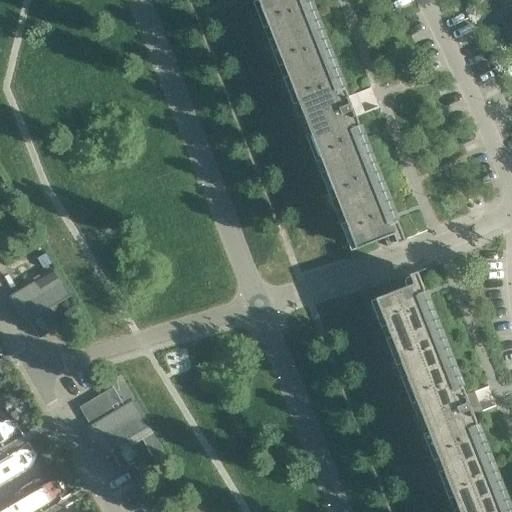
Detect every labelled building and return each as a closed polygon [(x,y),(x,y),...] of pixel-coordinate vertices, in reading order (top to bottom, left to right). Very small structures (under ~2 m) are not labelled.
[(259,0),(357,248),(380,240),(384,238),(387,247),(398,242),(404,240),(405,240),(356,116),(361,115),(353,95),(349,96),(310,0),(259,0)] [(57,272),(36,285),(42,295),(63,283),(57,272)] [(399,289),(377,298),(460,511),(511,511),(474,415),(478,413),(471,393),(466,395),(418,272),(417,272),(411,274),(400,278),(403,287),(399,289)] [(42,295),(48,305),(69,293),(63,283),(42,295)] [(15,297),(21,307),(42,295),(36,285),(15,297)] [(42,295),(21,307),(27,318),(48,305),(42,295)] [(0,364),(9,359),(0,344),(0,364)] [(0,408),(28,392),(9,359),(0,364),(0,408)] [(0,452),(47,425),(28,392),(0,408),(0,452)] [(134,403),(114,415),(120,426),(140,414),(134,403)] [(120,426),(126,436),(147,424),(140,414),(120,426)] [(93,428),(99,438),(120,426),(114,415),(93,428)] [(0,497),(67,457),(47,425),(0,452),(0,497)] [(120,426),(99,438),(105,449),(126,436),(120,426)] [(164,452),(154,435),(144,442),(154,458),(164,452)] [(0,511),(49,511),(86,490),(67,457),(0,497),(0,511)] [(99,511),(86,490),(49,511),(99,511)]
